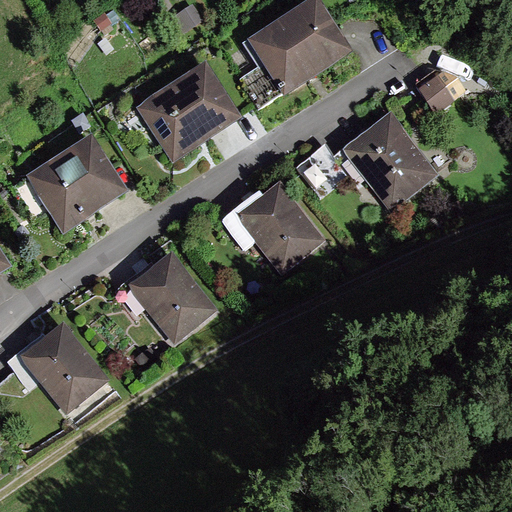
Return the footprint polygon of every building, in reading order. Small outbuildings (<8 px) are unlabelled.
[(353,53),(318,0),(317,0),(250,44),(285,98),(318,76),(353,53)] [(192,7),(173,21),(184,35),(203,22),(192,7)] [(240,121),(206,68),(139,111),(173,164),(207,142),(240,121)] [(444,76),(420,91),(435,114),(466,94),(458,82),(444,76)] [(391,115),(343,153),(394,216),(442,177),(391,115)] [(130,194),(93,137),(29,178),(66,235),(96,216),(130,194)] [(317,190),(329,184),(320,166),(308,173),(317,190)] [(280,185),(237,219),(282,277),(325,244),(280,185)] [(0,279),(14,271),(0,249),(0,279)] [(174,255),(130,290),(176,347),(220,312),(174,255)] [(66,325),(22,359),(67,415),(109,381),(66,325)]
